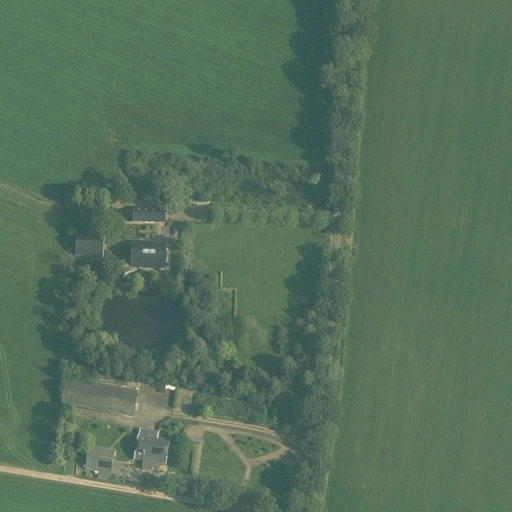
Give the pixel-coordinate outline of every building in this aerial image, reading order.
[(92,211),(80,210),(79,219),(91,220),(92,211)] [(164,224),(165,211),(134,210),(133,223),(164,224)] [(102,257),(104,234),(78,233),(76,256),(102,257)] [(137,272),(136,269),(165,270),(166,245),(132,244),(132,259),(120,263),(124,276),(137,272)] [(133,420),(138,392),(66,378),(61,406),(133,420)] [(166,465),(169,442),(139,437),(135,460),(166,465)] [(111,475),(115,452),(89,448),(85,471),(111,475)]
